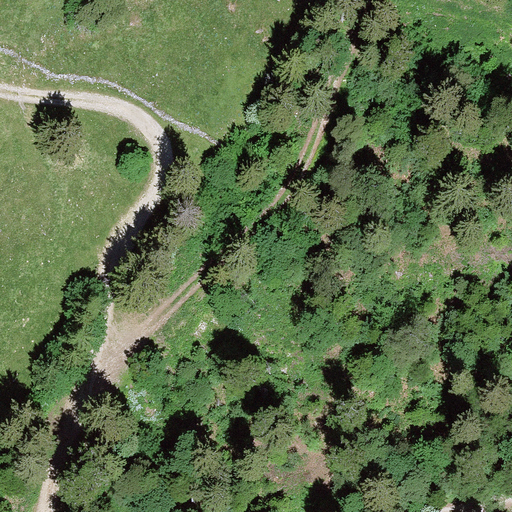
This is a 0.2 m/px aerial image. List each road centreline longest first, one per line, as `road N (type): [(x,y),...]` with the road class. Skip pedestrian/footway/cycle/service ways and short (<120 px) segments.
road 1 (track): [(47,511),(56,462),(92,387),(107,278),(163,176),(163,143),(123,108),(0,91)]
road 2 (track): [(97,347),(188,293),(279,217),(314,168),(360,35),(383,0)]
